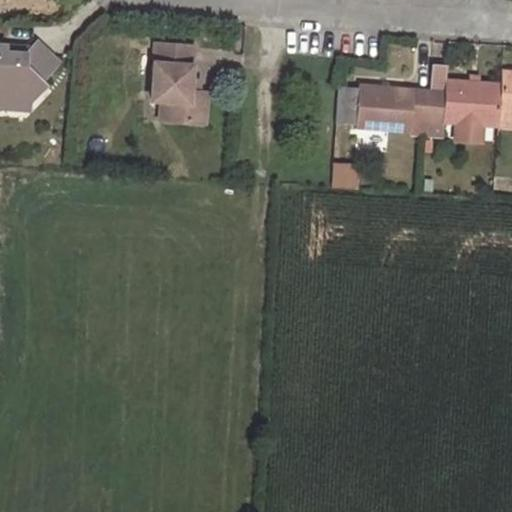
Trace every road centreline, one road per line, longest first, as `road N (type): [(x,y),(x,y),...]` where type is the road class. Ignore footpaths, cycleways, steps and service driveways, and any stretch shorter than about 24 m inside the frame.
road 1 (residential): [(475,19),(233,0)]
road 2 (track): [(269,2),(256,210)]
